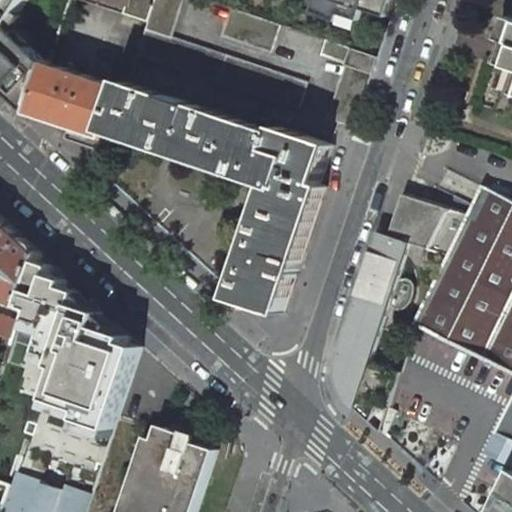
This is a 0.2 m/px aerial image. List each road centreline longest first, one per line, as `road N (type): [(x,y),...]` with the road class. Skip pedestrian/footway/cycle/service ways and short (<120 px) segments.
road 1 (residential): [(295,411),(430,0)]
road 2 (primary): [(295,411),(0,138)]
road 3 (primary): [(403,511),(295,411)]
